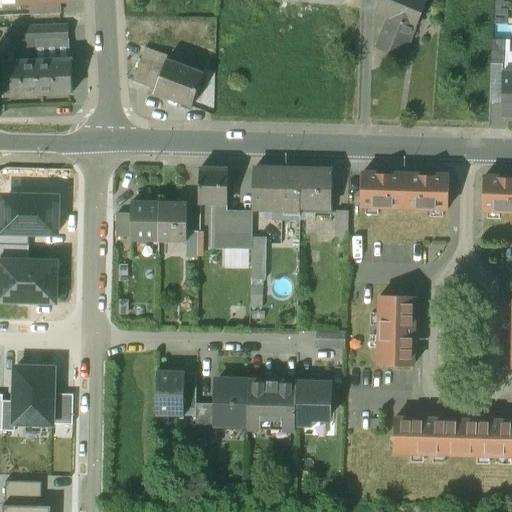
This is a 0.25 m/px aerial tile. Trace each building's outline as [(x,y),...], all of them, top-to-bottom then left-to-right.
[(379,0),(361,0),(361,5),(375,10),(379,0)] [(379,0),(375,10),(387,16),(374,47),(403,59),(427,3),(419,0),(379,0)] [(67,25),(10,27),(10,41),(35,41),(68,39),(67,25)] [(206,34),(185,26),(178,47),(199,54),(206,34)] [(68,59),(68,39),(35,41),(36,61),(68,59)] [(505,39),(492,39),(491,63),(504,64),(505,39)] [(199,54),(178,47),(176,50),(177,51),(173,62),(193,69),(199,54)] [(168,56),(145,48),(133,81),(156,90),(167,60),(168,56)] [(4,62),(3,62),(3,73),(0,73),(0,83),(4,83),(4,95),(72,93),(72,80),(77,80),(76,70),(71,70),(71,59),(68,59),(36,61),(4,62)] [(173,62),(167,60),(156,90),(154,93),(191,107),(203,73),(193,69),(173,62)] [(511,72),(502,72),(501,115),(511,114),(511,72)] [(227,168),(200,168),(199,204),(211,204),(227,205),(227,168)] [(264,170),(253,169),(252,208),(264,208),(264,170)] [(301,171),(264,170),(264,208),(300,209),(301,171)] [(332,171),(301,171),(300,209),(300,211),(331,212),(332,171)] [(405,174),(362,173),(361,206),(404,207),(405,174)] [(448,175),(405,174),(404,207),(447,208),(448,175)] [(511,177),(484,176),(483,209),(511,210),(511,177)] [(3,204),(2,232),(29,232),(55,233),(56,199),(10,198),(3,204)] [(159,203),(131,202),(131,213),(130,236),(130,240),(158,241),(159,203)] [(187,203),(159,203),(158,241),(186,241),(186,231),(187,203)] [(227,205),(211,204),(211,239),(225,239),(226,239),(227,216),(227,205)] [(300,209),(264,208),(263,218),(299,219),(300,211),(300,209)] [(348,212),(331,212),(330,240),(347,241),(348,212)] [(131,213),(116,213),(116,236),(118,236),(130,236),(131,213)] [(225,239),(225,248),(251,249),(251,239),(252,216),(227,216),(226,239),(225,239)] [(0,231),(0,245),(28,246),(29,232),(2,232),(0,231)] [(198,231),(186,231),(186,241),(185,257),(197,257),(198,231)] [(225,239),(211,239),(211,248),(225,248),(225,239)] [(267,239),(251,239),(251,249),(251,268),(250,282),(266,282),(267,239)] [(0,262),(28,263),(28,246),(0,245),(0,262)] [(251,268),(251,249),(225,248),(224,268),(251,268)] [(28,263),(0,262),(0,303),(55,305),(56,264),(28,263)] [(414,297),(379,296),(378,364),(413,365),(414,297)] [(345,332),(317,331),(317,347),(344,348),(345,332)] [(14,420),(54,421),(55,392),(55,361),(15,360),(14,399),(14,420)] [(184,371),(156,371),(155,415),(183,416),(183,415),(183,409),(184,373),(184,371)] [(196,374),(184,373),(183,409),(195,409),(196,374)] [(248,381),(216,380),(215,404),(215,424),(216,424),(246,425),(247,425),(248,381)] [(296,382),(248,381),(247,425),(246,425),(246,429),(295,430),(295,424),(296,382)] [(329,383),(296,382),(295,424),(310,425),(317,419),(328,419),(329,383)] [(72,421),(73,392),(55,392),(54,421),(72,421)] [(14,428),(14,420),(14,399),(2,399),(2,427),(14,428)] [(215,404),(196,404),(195,440),(216,441),(216,424),(215,424),(215,404)] [(462,419),(395,417),(394,453),(461,454),(462,419)] [(511,420),(462,419),(461,454),(511,455),(511,420)] [(5,481),(5,505),(40,506),(41,483),(5,481)]
